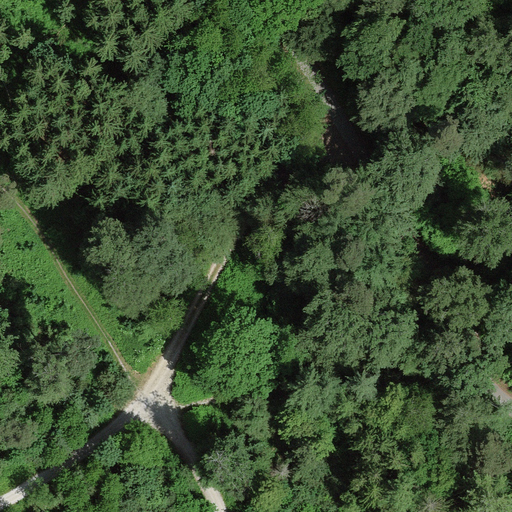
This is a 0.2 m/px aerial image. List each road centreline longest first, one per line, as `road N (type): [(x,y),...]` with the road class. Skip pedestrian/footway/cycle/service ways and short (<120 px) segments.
road 1 (track): [(0,503),(149,404),(239,228),(271,188),(345,147)]
road 2 (residential): [(252,0),(416,258),(476,370),(511,407)]
road 3 (track): [(163,415),(348,375),(476,370)]
road 4 (track): [(149,404),(205,478),(219,511)]
